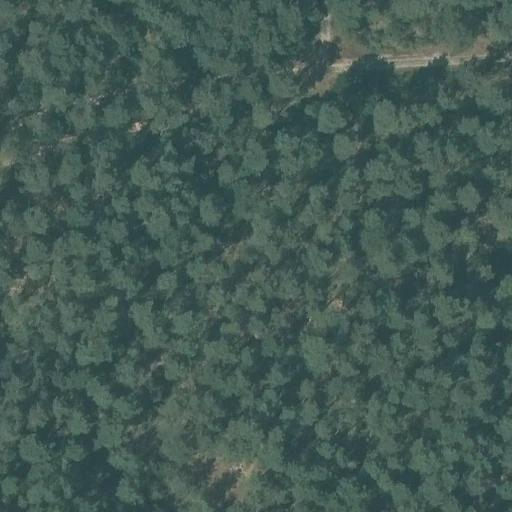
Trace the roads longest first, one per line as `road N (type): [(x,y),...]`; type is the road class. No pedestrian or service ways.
road 1 (track): [(511,56),(203,73),(0,122)]
road 2 (track): [(0,165),(115,131),(325,108)]
road 3 (unknown): [(325,108),(511,97)]
